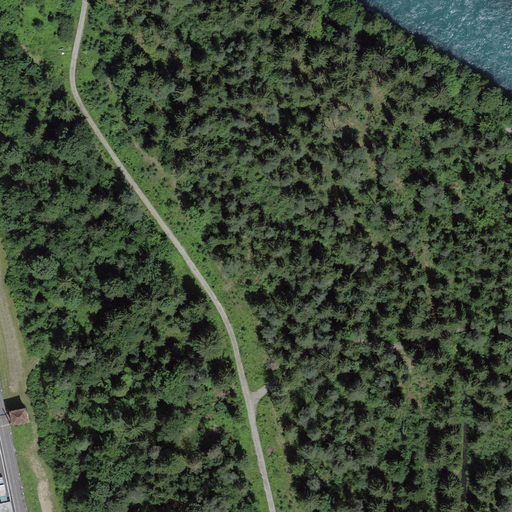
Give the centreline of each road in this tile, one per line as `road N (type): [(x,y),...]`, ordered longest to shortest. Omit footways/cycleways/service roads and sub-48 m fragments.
road 1 (track): [(85,0),(74,92),(232,328),(273,511)]
road 2 (track): [(511,325),(401,348),(343,342),(250,404)]
